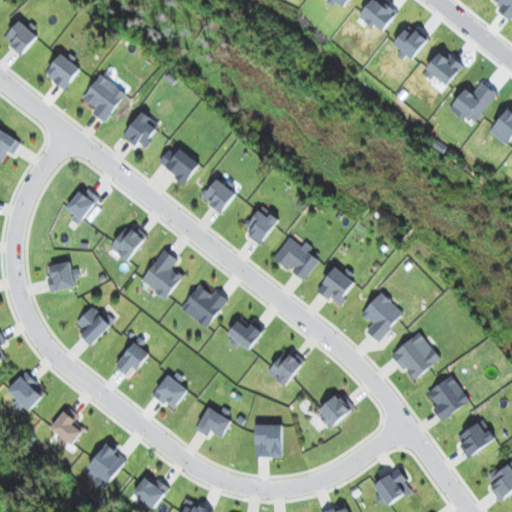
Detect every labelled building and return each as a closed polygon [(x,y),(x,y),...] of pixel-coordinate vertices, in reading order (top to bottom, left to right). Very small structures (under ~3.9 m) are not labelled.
[(372,0),(361,15),(383,31),(399,11),(384,0),(372,0)] [(511,0),(499,0),(500,16),(511,16),(511,0)] [(15,39),(11,43),(23,54),(40,34),(22,18),(8,34),(15,39)] [(394,43),(413,59),(429,39),(411,24),(394,43)] [(427,67),(447,85),(464,66),(444,48),(427,67)] [(62,51),(46,75),(66,90),(83,65),(62,51)] [(91,111),(105,122),(127,93),(101,74),(83,97),(95,106),(91,111)] [(498,93),(481,81),(474,90),(468,85),(454,105),(476,121),(498,93)] [(124,137),(137,146),(139,142),(146,146),(161,124),(141,111),(124,137)] [(15,155),(22,141),(0,129),(0,159),(2,161),(8,151),(15,155)] [(186,183),(201,164),(181,148),(166,168),(186,183)] [(239,191),(227,182),(226,184),(216,177),(203,196),(210,201),(209,202),(223,212),(239,191)] [(84,220),(99,197),(83,186),(67,208),(84,220)] [(279,217),(262,207),(245,234),(263,245),(279,217)] [(128,260),(148,235),(132,223),(112,248),(128,260)] [(322,258),(291,235),(275,256),(292,269),(292,271),(305,281),(322,258)] [(142,281),(167,299),(184,276),(172,268),(179,259),(165,249),(142,281)] [(55,289),(74,288),(72,262),(53,264),(55,289)] [(357,278),(336,264),(318,292),(331,300),(332,299),(340,304),(357,278)] [(216,289),(213,294),(200,284),(182,308),(208,327),(229,299),(216,289)] [(405,312),(382,291),(362,314),(372,323),(366,330),(379,341),(405,312)] [(93,346),(116,319),(109,314),(106,317),(92,306),(77,323),(85,330),(81,335),(93,346)] [(255,320),(251,324),(241,317),(228,334),(250,350),(266,328),(255,320)] [(415,380),(442,358),(419,332),(393,354),(415,380)] [(286,386),(306,360),(292,349),(275,371),(280,375),(277,379),(286,386)] [(185,378),(175,369),(157,392),(175,407),(189,390),(180,383),(185,378)] [(8,390),(30,410),(47,392),(25,372),(8,390)] [(428,392),(437,404),(433,408),(443,421),(471,400),(452,374),(428,392)] [(321,411),(335,426),(355,406),(341,392),(321,411)] [(75,421),(79,415),(68,406),(51,428),(73,444),(85,428),(75,421)] [(199,426),(220,438),(235,413),(223,406),(220,412),(210,406),(199,426)] [(467,440),(462,443),(470,455),(496,440),(484,420),(463,432),(467,440)] [(283,457),(283,424),(257,424),(256,457),(283,457)] [(99,484),(105,489),(128,460),(117,451),(120,448),(110,440),(88,467),(103,478),(99,484)] [(375,485),(390,506),(413,490),(398,468),(375,485)] [(169,487),(148,473),(134,494),(155,508),(169,487)] [(184,511),(213,511),(214,510),(186,498),(182,506),(186,508),(184,511)]
